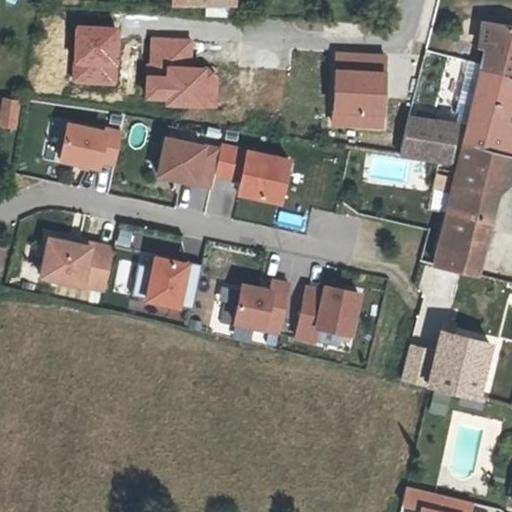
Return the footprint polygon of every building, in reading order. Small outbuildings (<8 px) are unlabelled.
[(488,47),(511,51),(511,26),(488,22),(482,45),(488,47)] [(119,27),(75,25),(73,84),(117,87),(119,27)] [(192,39),(151,37),(145,103),(165,103),(167,109),(219,110),(220,78),(209,67),(193,65),(192,39)] [(511,151),(511,51),(488,47),(480,79),(471,119),(457,117),(451,157),(462,156),(467,139),(511,151)] [(387,55),(335,50),(330,127),(385,131),(387,55)] [(466,77),(457,117),(471,119),(480,79),(466,77)] [(0,125),(14,128),(19,98),(2,96),(0,105),(0,125)] [(407,110),(401,150),(451,157),(457,117),(407,110)] [(103,128),(66,123),(60,159),(97,164),(98,158),(115,160),(120,129),(103,126),(103,128)] [(210,170),(214,146),(160,137),(154,174),(209,182),(210,170)] [(511,164),(511,151),(467,139),(462,156),(452,202),(431,287),(470,296),(489,212),(479,210),(484,186),(494,189),(498,175),(509,178),(511,170),(511,164)] [(293,159),(249,148),(239,190),(283,201),(293,159)] [(279,210),(277,223),(303,228),(305,215),(279,210)] [(91,242),(49,236),(43,274),(107,284),(114,243),(91,240),(91,242)] [(190,264),(155,255),(144,300),(179,308),(190,264)] [(280,327),(288,280),(271,277),(269,286),(241,282),(234,319),(280,327)] [(326,283),(308,280),(300,330),(319,333),(321,319),(354,324),(361,283),(327,277),(326,283)] [(511,281),(494,280),(492,301),(511,302),(511,281)] [(412,369),(436,375),(476,385),(491,331),(425,313),(412,369)] [(464,511),(467,499),(408,487),(403,508),(418,511),(417,511),(464,511)]
